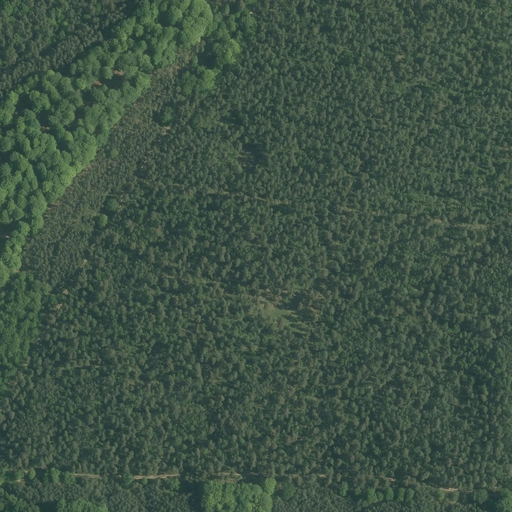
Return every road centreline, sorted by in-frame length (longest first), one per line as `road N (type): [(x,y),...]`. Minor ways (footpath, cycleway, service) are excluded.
road 1 (track): [(0,471),(337,475),(511,495)]
road 2 (track): [(259,0),(139,170),(0,409)]
